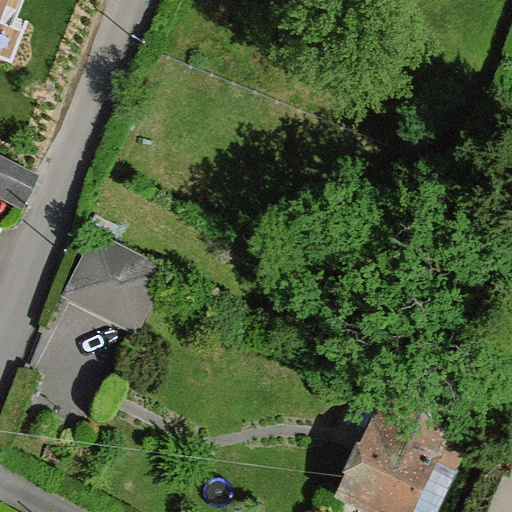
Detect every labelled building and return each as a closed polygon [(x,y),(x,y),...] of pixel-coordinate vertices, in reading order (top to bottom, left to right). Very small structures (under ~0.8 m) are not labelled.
[(33,133),(0,116),(0,160),(16,169),(33,133)] [(16,169),(0,160),(0,185),(26,199),(33,178),(16,169)] [(167,274),(99,240),(70,297),(138,332),(167,274)] [(395,401),(350,496),(382,511),(414,511),(454,429),(395,401)] [(440,511),(472,440),(454,429),(414,511),(440,511)]
